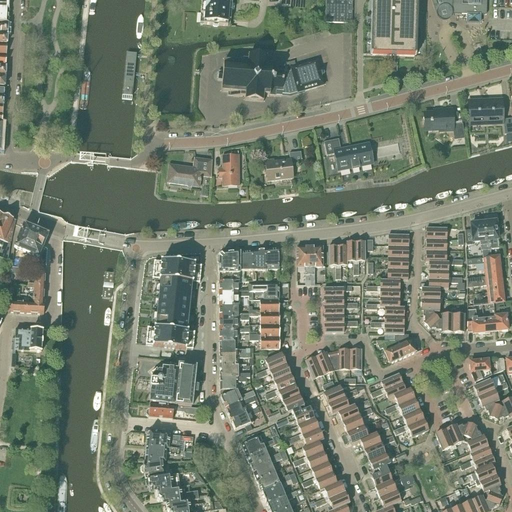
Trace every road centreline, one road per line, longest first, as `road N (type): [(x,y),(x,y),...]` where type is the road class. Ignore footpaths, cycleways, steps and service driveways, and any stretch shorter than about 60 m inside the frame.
road 1 (residential): [(70,158),(135,163),(163,144),(339,115),(511,69)]
road 2 (residential): [(224,433),(210,397),(210,244)]
road 3 (tertiary): [(118,423),(135,246)]
road 4 (residential): [(359,511),(292,357)]
road 5 (residential): [(441,351),(469,418),(488,425),(511,494)]
road 6 (residential): [(15,0),(7,160)]
road 7 (residential): [(7,321),(53,323),(55,227)]
road 8 (residential): [(437,352),(413,324),(417,219)]
road 9 (residential): [(416,361),(378,377),(365,343),(303,353)]
road 10 (tertiary): [(291,236),(417,219)]
road 11 (residential): [(303,353),(291,236)]
